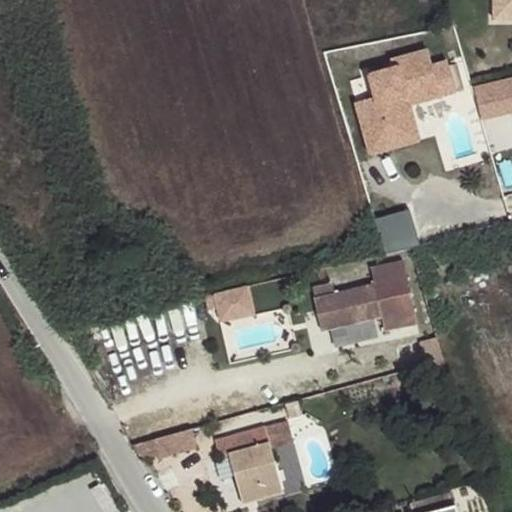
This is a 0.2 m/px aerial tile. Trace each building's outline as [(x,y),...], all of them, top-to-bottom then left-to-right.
[(511,0),(492,0),(493,19),(511,19),(511,0)] [(439,90),(429,54),(392,64),(394,72),(370,78),(377,100),(357,105),(371,156),(392,151),(389,142),(417,134),(410,107),(408,99),(439,90)] [(449,65),(433,69),(439,90),(408,99),(410,107),(456,94),(449,65)] [(511,83),(471,93),(480,128),(511,120),(511,83)] [(419,143),(417,134),(389,142),(392,151),(419,143)] [(374,218),(384,252),(410,249),(409,247),(399,210),(374,218)] [(383,333),(416,325),(402,262),(369,269),(373,285),(334,293),(331,284),(311,289),(321,331),(380,318),(383,333)] [(253,315),(247,288),(214,295),(220,323),(253,315)] [(420,339),(427,362),(442,358),(436,335),(420,339)] [(244,506),(282,494),(263,428),(216,442),(221,458),(229,456),(244,506)] [(196,449),(191,430),(153,441),(157,457),(158,460),(196,449)] [(153,441),(133,447),(138,457),(146,459),(157,457),(153,441)] [(302,458),(288,460),(290,472),(282,473),(285,492),(307,489),(302,458)] [(457,511),(456,506),(453,507),(449,494),(410,506),(411,511),(457,511)]
